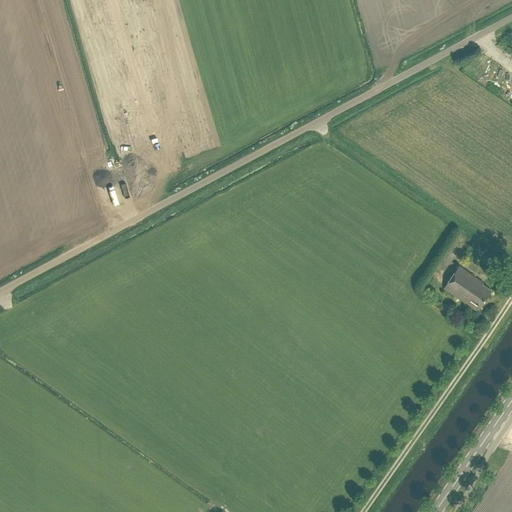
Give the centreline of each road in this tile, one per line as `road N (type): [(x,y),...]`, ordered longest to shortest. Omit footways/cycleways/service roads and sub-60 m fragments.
road 1 (unclassified): [(0,290),(511,16)]
road 2 (track): [(363,511),(511,297)]
road 3 (secondary): [(435,511),(511,400)]
